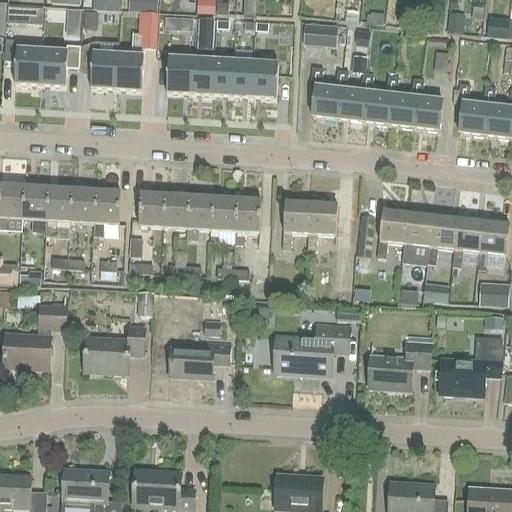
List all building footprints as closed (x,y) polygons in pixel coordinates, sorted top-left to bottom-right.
[(383,16),(367,14),(365,27),(382,29),(383,16)] [(466,18),(449,16),(447,35),(463,37),(466,18)] [(304,49),(336,51),(338,30),(305,28),(304,49)] [(8,46),(7,64),(16,64),(15,89),(40,90),(42,54),(18,53),(18,47),(8,46)] [(42,54),(40,90),(66,92),(67,72),(79,73),(80,49),(67,49),(66,55),(42,54)] [(503,75),(511,76),(511,51),(506,51),(503,75)] [(434,73),(447,74),(448,57),(436,56),(434,73)] [(352,76),(365,77),(366,60),(354,59),(352,76)] [(169,62),(167,98),(192,99),(194,63),(169,62)] [(194,63),(192,99),(212,100),(214,64),(194,63)] [(214,64),(212,100),(231,102),(233,65),(214,64)] [(233,65),(231,102),(251,103),(253,66),(233,65)] [(91,66),(89,102),(114,104),(116,68),(91,66)] [(253,66),(251,103),(276,104),(278,68),(253,66)] [(116,68),(114,104),(139,105),(142,69),(116,68)] [(313,72),(311,91),(315,91),(312,121),(338,124),(341,93),(336,93),(320,91),(322,73),(313,72)] [(338,75),(336,93),(341,93),(338,124),(363,127),(366,96),(362,95),(346,94),(348,76),(338,75)] [(364,77),(362,95),(366,96),(363,127),(388,129),(391,99),(387,98),(371,96),(373,78),(364,77)] [(389,80),(387,98),(391,99),(388,129),(413,132),(417,101),(412,101),(396,99),(398,81),(389,80)] [(414,83),(412,101),(417,101),(413,132),(439,135),(442,104),(421,102),(423,84),(414,83)] [(460,88),(458,108),(463,108),(459,137),(485,140),(489,109),(483,109),(468,107),(470,89),(460,88)] [(485,91),(483,109),(489,109),(485,140),(510,143),(511,128),(511,112),(508,112),(493,110),(495,92),(485,91)] [(22,223),(23,223),(25,190),(1,189),(0,203),(0,234),(22,236),(22,223)] [(23,223),(47,225),(49,192),(25,190),(23,223)] [(49,192),(47,225),(46,239),(56,239),(57,225),(71,226),(73,193),(49,192)] [(71,226),(94,228),(97,195),(73,193),(71,226)] [(103,240),(103,228),(119,229),(121,196),(97,195),(94,228),(94,240),(103,240)] [(163,231),(165,199),(142,197),(140,230),(163,231)] [(163,231),(176,232),(187,233),(189,200),(165,199),(163,231)] [(198,245),(198,233),(210,234),(212,201),(189,200),(187,233),(186,244),(198,245)] [(219,235),(235,236),(237,203),(212,201),(210,234),(210,245),(218,245),(219,235)] [(246,236),(260,237),(262,204),(237,203),(235,236),(234,247),(245,247),(246,236)] [(292,237),(310,238),(312,206),(286,204),(283,253),(291,253),(292,237)] [(312,206),(310,238),(309,254),(317,255),(317,238),(336,239),(338,207),(312,206)] [(388,246),(405,248),(409,217),(384,215),(379,262),(386,263),(388,246)] [(413,249),(430,251),(434,220),(409,217),(405,248),(403,264),(411,265),(413,249)] [(361,220),(357,260),(371,261),(375,222),(361,220)] [(428,267),(437,268),(438,252),(456,254),(459,223),(434,220),(430,251),(428,267)] [(463,255),(480,257),(481,257),(484,226),(459,223),(456,254),(454,271),(461,272),(463,255)] [(481,257),(480,257),(478,273),(487,274),(488,257),(507,259),(510,229),(484,226),(481,257)] [(184,280),(184,269),(185,257),(176,257),(175,270),(169,269),(169,279),(184,280)] [(0,289),(18,290),(18,268),(3,268),(4,260),(0,259),(0,289)] [(68,273),(68,262),(52,262),(52,272),(68,273)] [(84,263),(68,262),(68,273),(84,273),(84,263)] [(116,276),(117,266),(100,265),(100,275),(116,276)] [(152,277),(153,268),(136,267),(136,276),(152,277)] [(202,270),(184,269),(184,280),(201,281),(202,270)] [(216,281),(232,282),(233,272),(217,271),(216,281)] [(250,273),(233,272),(232,282),(249,283),(250,273)] [(479,309),(508,311),(509,287),(480,286),(479,309)] [(224,290),(212,289),(212,298),(223,299),(224,290)] [(419,295),(402,293),(400,307),(417,309),(419,295)] [(137,320),(153,321),(154,296),(138,295),(137,320)] [(216,309),(236,309),(236,301),(196,302),(196,309),(205,309),(206,319),(216,319),(216,309)] [(66,335),(67,311),(41,310),(39,340),(5,338),(4,372),(49,373),(52,334),(66,335)] [(360,325),(361,312),(337,311),(337,324),(360,325)] [(493,318),(492,330),(505,331),(505,319),(493,318)] [(204,339),(220,340),(221,325),(205,324),(204,339)] [(347,357),(348,331),(318,329),(317,345),(276,342),(275,377),(331,381),(331,357),(347,357)] [(144,360),(146,331),(129,330),(128,345),(86,343),(84,375),(128,378),(129,359),(144,360)] [(429,373),(431,341),(409,339),(406,361),(371,359),(369,393),(412,395),(413,372),(429,373)] [(476,342),(475,357),(475,366),(442,365),(440,397),(483,399),(484,380),(499,381),(502,343),(476,342)] [(229,369),(230,347),(205,346),(205,354),(171,352),(169,381),(212,383),(213,368),(229,369)] [(511,408),(511,379),(506,379),(503,408),(511,408)] [(65,474),(63,511),(106,511),(107,506),(109,476),(65,474)] [(194,511),(195,494),(180,493),(180,480),(155,478),(155,476),(136,475),(134,510),(167,511),(194,511)] [(32,482),(0,480),(0,511),(52,511),(45,510),(46,496),(31,496),(32,482)] [(277,480),(275,511),(281,511),(320,511),(323,482),(277,480)] [(447,511),(448,504),(434,504),(434,488),(390,486),(389,511),(447,511)] [(511,511),(511,493),(470,491),(468,511),(511,511)]
